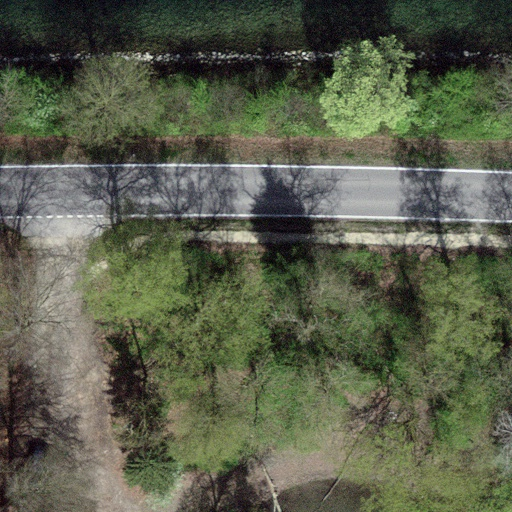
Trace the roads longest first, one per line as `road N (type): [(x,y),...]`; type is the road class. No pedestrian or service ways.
road 1 (tertiary): [(0,176),(511,197)]
road 2 (track): [(70,174),(50,511)]
